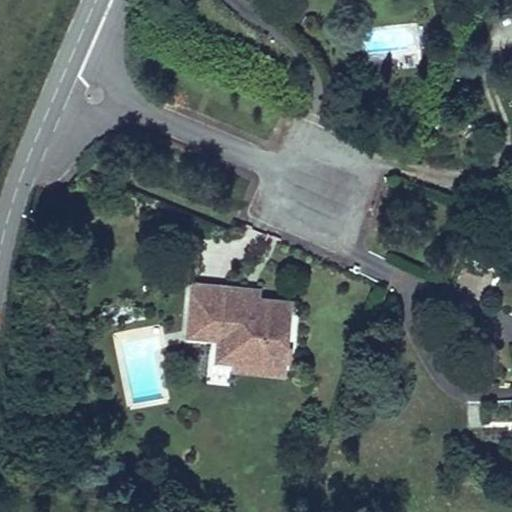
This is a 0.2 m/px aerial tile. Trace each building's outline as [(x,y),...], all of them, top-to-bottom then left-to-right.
[(213,336),(211,356),(227,358),(283,363),(288,303),(256,300),(221,297),(223,283),(191,280),(187,319),(215,321),(213,336)] [(240,285),(223,283),(221,297),(256,300),(257,286),(240,285)] [(215,321),(187,319),(186,334),(213,336),(215,321)] [(511,332),(507,333),(509,358),(502,358),(502,367),(508,367),(511,366),(511,332)] [(282,375),(283,363),(227,358),(225,370),(282,375)]
